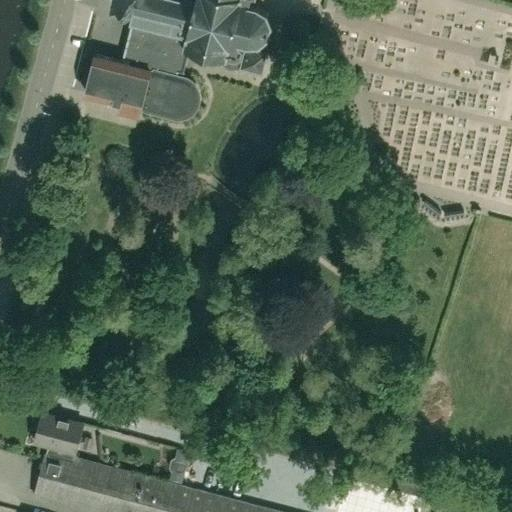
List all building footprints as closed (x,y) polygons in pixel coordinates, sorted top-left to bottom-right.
[(193,38),(191,48),(225,57),(224,64),(241,68),(241,70),(251,73),(252,69),(262,72),(268,50),(266,50),(272,23),(268,11),(257,5),(257,6),(248,4),(249,0),(114,0),(114,1),(124,3),(122,8),(124,12),(128,13),(127,15),(132,16),(131,22),(132,22),(193,38)] [(132,22),(123,61),(96,54),(86,93),(121,102),(119,111),(137,116),(139,107),(174,115),(180,116),(186,115),(191,112),(195,107),(198,102),(199,95),(198,89),(195,83),(190,79),(184,76),(178,75),(179,70),(185,72),(191,48),(193,38),(132,22)] [(340,176),(345,180),(357,181),(357,174),(358,168),(346,166),(340,169),(340,176)] [(62,447),(76,450),(84,422),(42,411),(34,441),(49,444),(47,453),(45,452),(44,457),(50,459),(51,455),(60,457),(62,447)] [(286,511),(75,455),(76,450),(62,447),(60,457),(51,455),(50,459),(44,457),(34,494),(99,511),(286,511)] [(172,472),(170,480),(182,483),(190,451),(178,448),(176,456),(179,461),(181,462),(179,469),(177,469),(172,472)]
